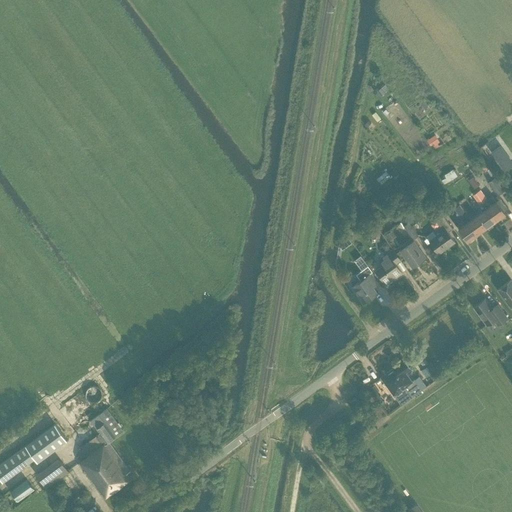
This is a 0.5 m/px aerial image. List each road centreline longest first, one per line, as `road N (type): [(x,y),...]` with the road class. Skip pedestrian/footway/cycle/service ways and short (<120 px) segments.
road 1 (unclassified): [(144,511),(511,241)]
road 2 (track): [(377,37),(332,274),(378,339)]
road 3 (track): [(293,511),(304,439),(336,405),(329,375)]
